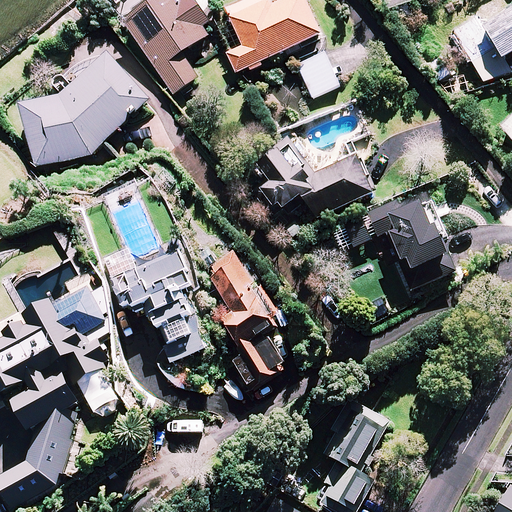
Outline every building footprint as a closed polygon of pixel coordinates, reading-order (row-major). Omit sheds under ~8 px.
[(196,0),(188,0),(187,1),(185,0),(164,0),(128,24),(175,97),(201,80),(185,56),(212,38),(206,30),(213,26),(196,0)] [(229,56),(238,75),(251,70),(252,73),(264,67),(263,64),(324,36),(307,0),(291,0),(273,8),(271,2),(231,20),(245,49),(229,56)] [(454,32),(484,83),(511,74),(511,72),(505,60),(511,56),(511,12),(486,27),(480,17),(454,32)] [(341,87),(326,54),(299,66),(314,99),(341,87)] [(37,168),(93,156),(153,102),(112,57),(63,100),(24,109),(37,168)] [(511,121),(502,130),(511,142),(511,121)] [(305,200),(320,221),(377,197),(361,159),(318,177),(291,139),(278,148),(282,155),(273,162),(276,166),(265,174),(271,183),(255,194),(274,221),(305,200)] [(459,276),(444,238),(447,236),(431,195),(402,206),(400,202),(370,214),(380,238),(389,235),(413,294),(459,276)] [(356,249),(373,242),(364,218),(347,225),(356,249)] [(170,256),(167,247),(143,256),(145,260),(135,264),(132,257),(107,266),(123,309),(132,305),(135,312),(146,308),(156,336),(165,332),(171,346),(168,346),(175,365),(207,353),(200,335),(195,337),(188,319),(197,316),(187,290),(196,286),(183,252),(170,256)] [(252,280),(235,255),(210,272),(227,297),(252,280)] [(0,407),(13,400),(36,440),(31,463),(0,483),(0,484),(15,511),(20,511),(63,490),(79,421),(63,418),(85,406),(76,390),(81,387),(90,403),(97,416),(107,418),(117,412),(119,400),(104,373),(111,369),(106,360),(112,357),(103,341),(116,334),(92,290),(61,307),(58,302),(27,319),(30,325),(5,339),(2,333),(0,333),(0,407)] [(278,330),(268,309),(249,317),(259,339),(278,330)] [(225,365),(242,398),(282,377),(280,372),(287,368),(273,340),(225,365)] [(358,511),(375,481),(360,473),(379,438),(383,440),(392,423),(353,403),(325,455),(338,462),(316,502),(325,507),(322,511),(324,511),(358,511)] [(511,511),(511,488),(511,489),(498,511),(511,511)] [(299,511),(281,502),(275,511),(299,511)]
